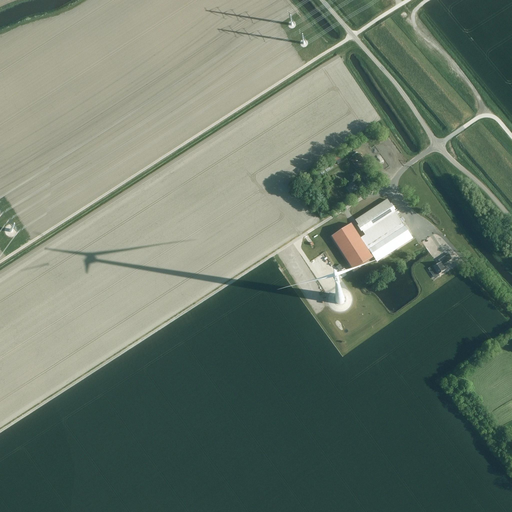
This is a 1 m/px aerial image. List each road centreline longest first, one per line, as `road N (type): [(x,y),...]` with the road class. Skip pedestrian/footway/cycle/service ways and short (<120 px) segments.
road 1 (unclassified): [(0,431),(436,145)]
road 2 (unclassified): [(0,261),(352,35)]
road 3 (track): [(482,115),(468,82),(416,27),(412,14),(426,0)]
road 4 (unclassified): [(436,145),(352,35)]
